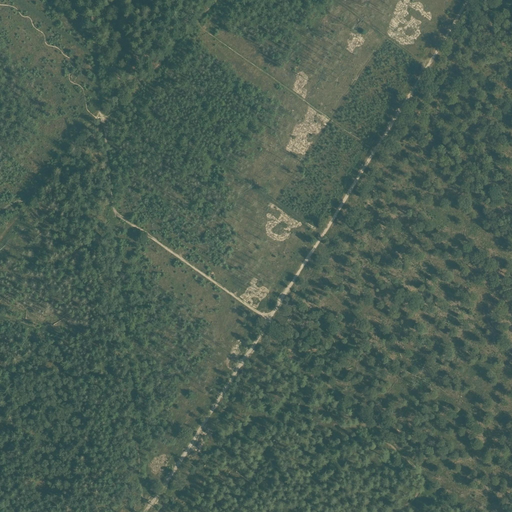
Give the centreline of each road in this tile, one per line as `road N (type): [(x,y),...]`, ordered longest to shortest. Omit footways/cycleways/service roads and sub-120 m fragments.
road 1 (track): [(263,327),(153,500)]
road 2 (track): [(374,151),(268,319)]
road 3 (track): [(268,319),(110,210)]
road 4 (track): [(123,345),(138,511)]
road 5 (track): [(0,213),(33,197),(100,118)]
road 6 (track): [(110,210),(123,345)]
